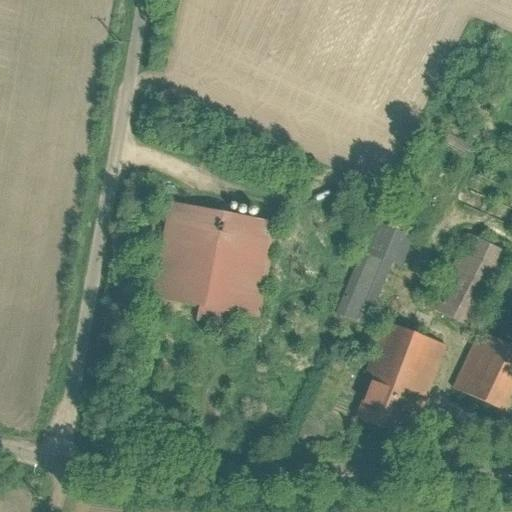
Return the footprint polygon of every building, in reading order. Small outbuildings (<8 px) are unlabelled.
[(277,227),(171,204),(152,296),(258,318),(277,227)] [(414,239),(374,222),(334,317),(366,330),(393,266),(402,269),(414,239)] [(511,255),(465,233),(429,308),(478,332),(511,348),(511,255)] [(447,349),(384,324),(363,375),(373,379),(356,421),(401,440),(413,410),(421,413),(447,349)] [(511,418),(511,348),(478,332),(451,389),(511,418)]
